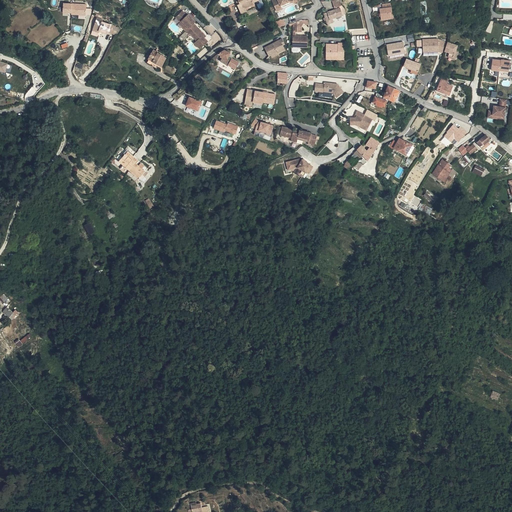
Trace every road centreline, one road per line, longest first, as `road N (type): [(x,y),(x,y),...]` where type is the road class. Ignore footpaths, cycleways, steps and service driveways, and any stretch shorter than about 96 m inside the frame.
road 1 (residential): [(0,112),(80,89),(160,97),(228,39)]
road 2 (residential): [(377,78),(271,67),(228,39)]
road 3 (residential): [(511,150),(480,126),(377,78)]
